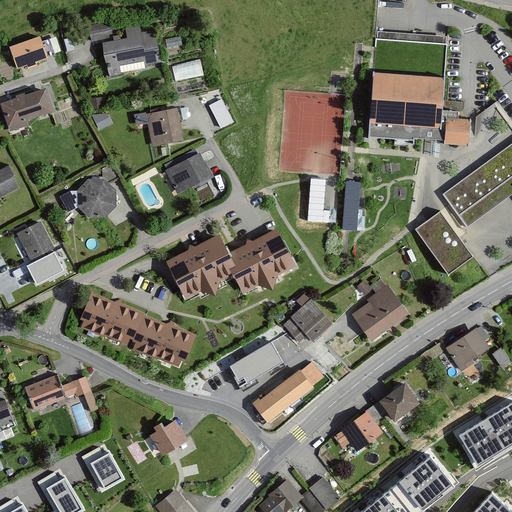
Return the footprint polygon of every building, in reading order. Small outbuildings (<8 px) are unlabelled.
[(111,22),(89,24),(91,40),(112,38),(111,22)] [(125,28),(127,38),(103,42),(108,75),(121,73),(120,68),(160,61),(155,28),(143,30),(142,25),(125,28)] [(41,36),(10,46),(17,67),(48,57),(41,36)] [(447,75),(375,71),(371,135),(443,139),(447,75)] [(47,86),(0,100),(0,101),(9,130),(28,125),(26,120),(55,111),(47,86)] [(222,97),(209,103),(222,128),(235,121),(222,97)] [(178,105),(133,112),(135,125),(149,123),(152,143),(183,139),(178,105)] [(107,111),(94,116),(99,128),(113,123),(107,111)] [(473,119),(448,117),(446,142),(471,143),(473,119)] [(511,141),(444,194),(468,224),(511,189),(511,141)] [(198,147),(164,164),(179,193),(213,176),(198,147)] [(0,196),(20,186),(9,165),(0,169),(0,196)] [(89,177),(77,189),(77,206),(90,217),(107,216),(118,204),(117,189),(106,179),(89,177)] [(346,178),(344,232),(359,232),(361,179),(346,178)] [(77,206),(77,189),(61,196),(67,209),(77,206)] [(475,255),(442,209),(417,227),(451,273),(475,255)] [(41,222),(16,234),(29,261),(54,250),(41,222)] [(278,227),(233,249),(240,263),(230,267),(234,275),(243,293),(298,266),(278,227)] [(226,233),(170,259),(187,296),(234,275),(230,267),(240,263),(233,249),(226,233)] [(55,253),(26,266),(36,286),(64,270),(55,253)] [(369,301),(356,312),(376,337),(408,312),(382,279),(372,287),(376,292),(367,298),(369,301)] [(199,335),(93,292),(80,326),(185,369),(199,335)] [(312,296),(284,323),(301,341),(307,335),(313,341),(335,321),(312,296)] [(478,327),(447,349),(461,370),(492,348),(478,327)] [(271,343),(231,367),(239,381),(245,377),(248,383),(282,362),(271,343)] [(511,363),(504,349),(494,354),(509,381),(511,379),(511,363)] [(299,370),(254,404),(268,422),(313,387),(311,385),(322,377),(312,363),(301,372),(299,370)] [(60,372),(27,385),(39,415),(68,403),(66,397),(81,390),(90,413),(101,408),(88,376),(65,385),(60,372)] [(406,381),(382,399),(398,420),(422,402),(406,381)] [(6,398),(0,400),(0,419),(13,414),(6,398)] [(511,401),(457,434),(476,467),(511,445),(511,401)] [(373,403),(333,435),(345,449),(355,441),(361,449),(384,430),(378,423),(385,418),(373,403)] [(174,415),(149,433),(167,456),(191,439),(174,415)] [(100,448),(84,457),(104,493),(126,480),(110,453),(104,456),(100,448)] [(426,453),(354,511),(414,511),(450,482),(426,453)] [(53,472),(39,481),(57,511),(85,511),(65,478),(59,482),(53,472)] [(324,474),(309,487),(328,507),(342,494),(324,474)] [(289,480),(261,505),(267,511),(283,511),(298,498),(311,511),(322,511),(328,507),(309,487),(302,493),(289,480)] [(198,511),(177,487),(157,505),(163,511),(198,511)] [(470,511),(511,511),(511,504),(492,487),(470,511)] [(12,500),(0,507),(0,511),(25,511),(22,505),(17,508),(12,500)]
